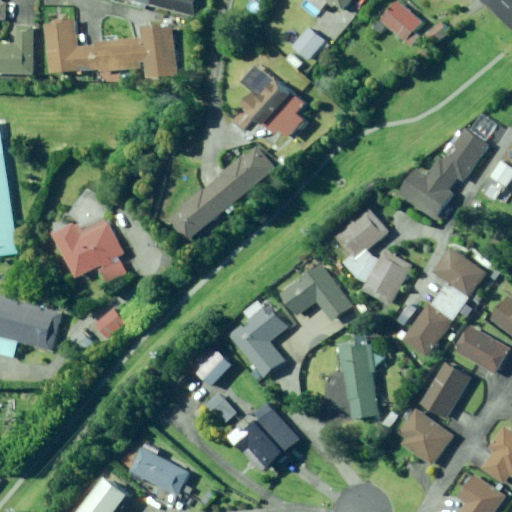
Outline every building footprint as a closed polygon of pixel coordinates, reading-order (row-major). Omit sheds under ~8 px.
[(141,0),(142,1),(169,9),(192,15),(196,0),(141,0)] [(334,0),(342,6),(344,3),(351,9),(359,0),(334,0)] [(418,11),(405,1),(404,0),(392,14),(391,13),(388,17),(389,18),(387,21),(413,42),(419,46),(427,36),(422,31),(430,21),(418,11)] [(9,2),(0,1),(0,18),(2,19),(7,19),(8,19),(9,2)] [(101,71),(99,44),(79,46),(77,18),(65,19),(57,19),(58,23),(50,23),(49,23),(49,26),(52,72),(62,71),(79,70),(79,73),(83,72),(83,70),(92,69),(98,69),(98,71),(101,71)] [(389,30),(391,28),(382,20),(376,27),(379,30),(381,28),(386,33),(389,30)] [(446,21),(431,33),(439,44),(454,32),(446,21)] [(36,25),(33,24),(18,24),(18,26),(18,38),(18,43),(0,41),(0,72),(35,73),(36,25)] [(176,74),(173,26),(164,27),(163,24),(143,25),(144,37),(134,38),(118,39),(98,40),(99,44),(101,71),(102,71),(104,70),(140,68),(140,61),(146,61),(147,77),(176,74)] [(317,59),(332,39),(316,26),(300,46),(317,59)] [(291,33),(285,40),(290,45),(297,38),(291,33)] [(296,136),(311,119),(304,113),(313,103),(283,79),(282,80),(276,74),(268,84),(237,122),(247,130),(253,122),(261,112),(276,124),(274,126),(284,134),(288,130),(293,134),(296,136)] [(0,255),(18,253),(2,120),(0,119),(0,255)] [(436,168),(458,183),(462,177),(468,181),(472,176),(492,146),(493,143),(483,136),(470,127),(447,160),(441,155),(438,160),(441,162),(436,168)] [(219,182),(238,204),(281,167),(262,145),(247,157),(246,156),(242,159),(233,166),(228,171),(225,174),(226,176),(219,182)] [(510,186),(511,183),(511,164),(505,160),(504,161),(487,186),(502,196),(509,185),(510,186)] [(458,183),(436,168),(432,174),(421,167),(403,194),(441,219),(455,197),(458,193),(454,190),(458,183)] [(195,241),(238,204),(219,182),(211,189),(210,187),(208,188),(190,204),(189,205),(190,207),(189,208),(176,219),(195,241)] [(395,231),(391,227),(375,208),(341,236),(357,255),(353,259),(351,260),(350,262),(363,278),(372,283),(368,289),(396,305),(417,265),(390,250),(384,259),(378,256),(372,250),(395,231)] [(128,254),(113,223),(86,237),(79,223),(70,227),(70,222),(60,222),(57,222),(57,234),(59,234),(81,278),(107,265),(108,267),(103,270),(111,286),(131,275),(123,259),(116,263),(115,260),(128,254)] [(444,292),(467,308),(492,272),(455,247),(438,270),(437,271),(452,282),(444,292)] [(285,293),(295,307),(302,315),(320,301),(336,321),(356,306),(324,264),(305,278),(297,284),(286,292),(285,293)] [(433,357),(467,308),(444,292),(436,304),(434,302),(412,334),(409,332),(406,330),(402,336),(433,357)] [(482,303),(484,300),(487,296),(482,292),(478,299),(482,303)] [(0,336),(18,341),(53,351),(63,312),(0,295),(0,336)] [(511,331),(511,296),(495,319),(501,323),(511,331)] [(484,300),(482,303),(480,305),(487,309),(490,305),(484,300)] [(282,312),(279,314),(276,317),(267,307),(253,319),(256,323),(249,328),(246,325),(234,335),(261,368),(255,373),(261,380),(267,375),(270,378),(271,376),(291,361),(275,341),(293,326),(282,312)] [(97,324),(109,338),(110,338),(128,323),(116,309),(97,324)] [(499,374),(511,351),(511,346),(475,325),(460,351),(478,361),(499,374)] [(92,343),(94,342),(83,330),(70,342),(81,354),(83,352),(92,343)] [(380,372),(375,345),(371,345),(370,334),(357,336),(358,342),(343,344),(348,372),(349,372),(354,398),(354,399),(355,399),(359,419),(384,415),(377,372),(380,372)] [(214,385),(222,377),(234,365),(220,351),(200,372),(214,385)] [(452,418),(458,407),(476,377),(450,362),(426,403),(452,418)] [(306,438),(284,414),(279,408),(252,433),(247,428),(238,437),(243,442),(241,444),(245,449),(247,447),(252,453),(253,452),(255,455),(270,471),(286,456),(293,450),(296,454),(300,450),(297,447),(306,438)] [(459,435),(447,427),(421,409),(405,433),(412,438),(408,444),(427,457),(434,463),(438,465),(458,437),(459,435)] [(392,427),(400,417),(394,413),(387,423),(392,427)] [(487,468),(488,469),(509,484),(511,479),(511,427),(509,425),(493,448),(498,452),(497,454),(487,468)] [(137,450),(126,444),(115,464),(126,470),(137,450)] [(191,472),(144,447),(143,447),(131,471),(132,472),(179,496),(180,496),(192,472),(191,472)] [(498,511),(510,496),(500,489),(480,475),(464,499),(471,503),(464,511),(498,511)] [(118,511),(132,496),(110,478),(94,497),(81,511),(118,511)] [(206,504),(214,495),(210,492),(202,500),(206,504)]
